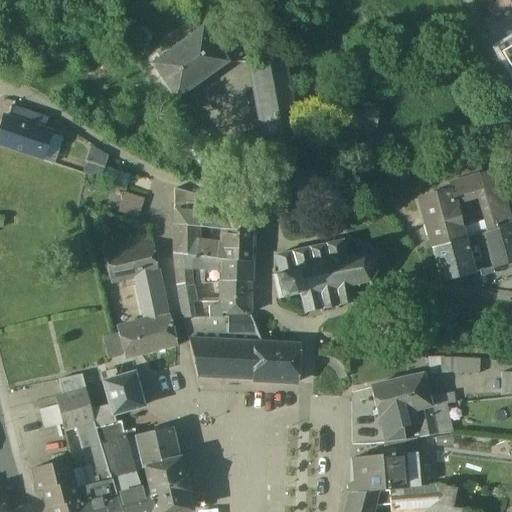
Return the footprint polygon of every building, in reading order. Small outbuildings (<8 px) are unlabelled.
[(203,28),(152,64),(176,98),(210,74),(227,62),(218,49),(203,28)] [(511,46),(501,53),(510,69),(511,72),(511,46)] [(250,48),(222,47),(218,49),(227,62),(250,63),(250,48)] [(284,60),(254,67),(267,135),(268,138),(298,132),(284,60)] [(205,146),(172,100),(160,109),(188,149),(205,146)] [(349,128),(375,135),(382,107),(356,101),(349,128)] [(42,119),(13,109),(13,108),(10,107),(6,119),(38,130),(42,119)] [(6,119),(4,118),(0,130),(0,146),(41,160),(50,134),(6,119)] [(267,135),(242,139),(246,156),(270,152),(268,138),(267,135)] [(205,146),(188,149),(199,165),(239,157),(246,156),(242,139),(236,140),(205,146)] [(106,161),(91,156),(85,174),(101,179),(106,161)] [(494,173),(448,186),(450,192),(453,205),(479,199),(499,193),(494,173)] [(194,195),(176,189),(175,189),(174,189),(173,191),(173,212),(183,213),(184,202),(192,205),(194,195)] [(453,205),(450,192),(420,201),(433,249),(463,241),(453,205)] [(499,193),(479,199),(490,232),(509,227),(499,193)] [(144,200),(124,194),(121,204),(140,210),(144,200)] [(140,210),(121,204),(118,214),(137,220),(140,210)] [(183,213),(173,212),(173,225),(197,228),(223,230),(251,231),(252,218),(225,217),(183,213)] [(197,228),(173,225),(173,255),(197,258),(197,241),(197,228)] [(490,232),(485,233),(494,267),(511,262),(511,238),(509,227),(490,232)] [(251,231),(223,230),(222,245),(217,244),(216,261),(222,262),(250,263),(251,231)] [(463,241),(472,273),(494,267),(485,233),(463,241)] [(150,241),(102,251),(109,279),(131,274),(155,268),(150,241)] [(217,244),(197,241),(197,258),(204,259),(216,261),(217,244)] [(463,241),(433,249),(442,281),(472,273),(463,241)] [(322,246),(308,249),(308,246),(306,247),(306,249),(290,252),(290,250),(287,251),(287,253),(274,256),(278,274),(272,275),(277,300),(299,296),(303,316),(306,315),(305,313),(319,310),(320,313),(323,313),(322,310),(335,307),(335,310),(338,309),(337,306),(350,304),(351,306),(354,305),(350,287),(355,286),(356,292),(359,291),(357,285),(367,283),(369,288),(372,286),(369,282),(374,274),(379,275),(380,272),(375,271),(373,262),(377,260),(376,257),(371,260),(363,255),(364,250),(362,249),(361,254),(353,256),(352,250),(349,251),(350,257),(344,258),(341,242),(325,245),(324,243),(321,243),(322,246)] [(192,257),(173,255),(175,273),(180,272),(189,271),(189,267),(192,267),(192,257)] [(204,259),(197,258),(192,257),(192,267),(193,271),(204,270),(204,259)] [(250,263),(222,262),(216,261),(204,259),(204,270),(204,284),(219,282),(250,283),(250,263)] [(155,268),(131,274),(131,279),(136,278),(144,323),(168,317),(158,267),(155,268)] [(189,271),(180,272),(181,277),(175,278),(176,286),(191,285),(189,271)] [(219,301),(206,301),(209,319),(217,319),(220,319),(220,318),(226,318),(250,317),(249,314),(250,283),(219,282),(219,301)] [(176,286),(179,302),(195,301),(191,285),(176,286)] [(195,301),(179,302),(183,319),(203,319),(209,319),(206,301),(195,301)] [(144,323),(117,331),(118,333),(124,356),(125,360),(176,346),(168,317),(144,323)] [(250,317),(226,318),(226,333),(257,333),(250,317)] [(226,318),(220,318),(220,319),(217,319),(217,333),(226,333),(226,318)] [(203,319),(183,319),(187,339),(188,339),(188,340),(202,341),(203,327),(203,319)] [(209,319),(203,319),(203,327),(211,327),(211,319),(209,319)] [(211,327),(203,327),(202,341),(253,343),(261,344),(257,333),(226,333),(217,333),(210,333),(211,327)] [(118,333),(104,337),(109,359),(124,356),(118,333)] [(202,341),(188,340),(197,378),(252,381),(253,343),(202,341)] [(261,344),(253,343),(252,381),(297,383),(299,346),(261,344)] [(450,359),(428,359),(430,375),(452,373),(450,359)] [(479,360),(450,359),(452,373),(479,375),(479,360)] [(114,370),(100,373),(103,382),(117,378),(114,370)] [(511,373),(501,373),(501,394),(511,394),(511,373)] [(117,378),(103,382),(105,392),(104,392),(106,401),(108,401),(109,405),(111,415),(112,415),(142,407),(133,374),(117,378)] [(424,374),(389,383),(397,415),(414,411),(430,407),(432,406),(424,374)] [(81,375),(58,380),(63,395),(85,389),(81,375)] [(389,383),(370,388),(378,420),(397,415),(389,383)] [(63,395),(55,397),(57,405),(62,425),(64,432),(76,429),(93,423),(90,409),(85,389),(63,395)] [(57,405),(39,410),(44,430),(62,425),(57,405)] [(109,405),(90,409),(93,423),(95,428),(114,423),(112,415),(111,415),(109,405)] [(445,405),(432,406),(430,407),(437,434),(452,433),(445,405)] [(430,407),(414,411),(417,424),(419,433),(419,438),(437,434),(430,407)] [(397,415),(378,420),(384,443),(388,442),(404,441),(402,428),(417,424),(414,411),(397,415)] [(114,423),(95,428),(101,446),(103,453),(110,451),(108,444),(125,438),(135,436),(134,430),(123,432),(121,422),(114,423)] [(93,423),(76,429),(83,452),(101,446),(95,428),(93,423)] [(170,428),(135,436),(139,452),(174,443),(170,428)] [(125,438),(108,444),(110,451),(115,470),(133,465),(125,438)] [(404,441),(388,442),(389,455),(417,453),(416,440),(404,441)] [(178,460),(174,443),(139,452),(143,468),(178,460)] [(101,446),(83,452),(91,479),(95,478),(97,485),(111,482),(109,472),(103,453),(101,446)] [(389,455),(352,459),(354,484),(348,484),(349,494),(376,492),(388,491),(420,488),(417,453),(389,455)] [(178,460),(143,468),(148,488),(153,511),(181,511),(190,510),(185,493),(187,492),(184,478),(182,478),(178,460)] [(68,461),(30,470),(35,491),(40,490),(45,510),(50,509),(50,511),(81,511),(76,490),(68,461)] [(142,490),(133,465),(115,470),(109,472),(111,482),(113,486),(123,483),(127,494),(116,496),(119,511),(153,511),(148,488),(142,490)] [(97,485),(76,490),(81,511),(119,511),(116,496),(113,486),(111,482),(97,485)] [(420,488),(388,491),(389,505),(389,511),(390,511),(415,510),(421,511),(426,511),(433,511),(438,486),(420,488)] [(466,511),(451,509),(455,490),(438,486),(433,511),(466,511)] [(388,491),(376,492),(372,507),(389,505),(388,491)] [(376,492),(349,494),(344,511),(371,511),(372,507),(376,492)]
